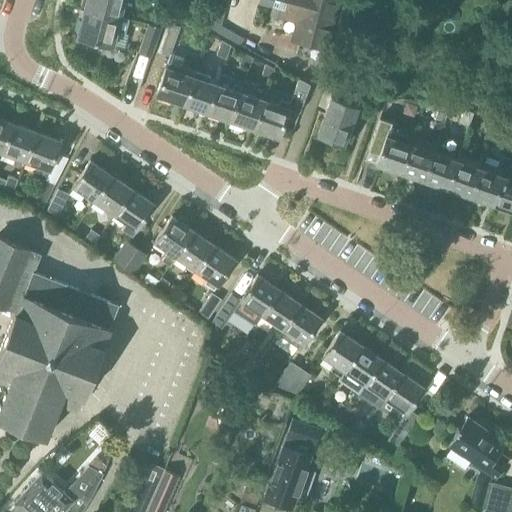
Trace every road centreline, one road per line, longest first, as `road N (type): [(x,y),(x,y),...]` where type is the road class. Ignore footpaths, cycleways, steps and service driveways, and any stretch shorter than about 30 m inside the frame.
road 1 (residential): [(251,212),(276,175),(507,261),(465,356)]
road 2 (residential): [(251,212),(21,64),(12,40),(24,0)]
road 3 (residential): [(465,356),(251,212)]
